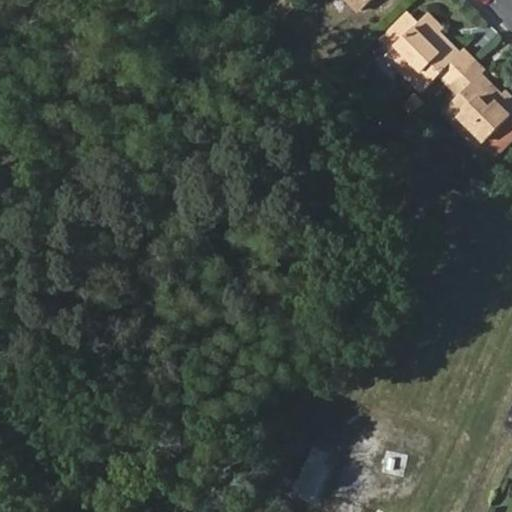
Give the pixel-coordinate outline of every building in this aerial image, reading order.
[(268,0),(256,0),(254,3),(265,14),(273,5),(268,0)] [(350,0),(361,11),(372,0),(350,0)] [(404,15),(398,22),(411,33),(417,27),(404,15)] [(428,16),(424,20),(438,34),(443,30),(428,16)] [(450,85),(474,61),(466,52),(461,57),(445,40),(441,44),(434,38),(438,34),(424,20),(417,27),(411,33),(398,22),(377,43),(424,91),(440,76),(450,85)] [(483,70),(474,61),(450,85),(460,95),(444,111),(481,148),(491,158),(511,136),(511,107),(502,99),(501,97),(498,101),(491,94),(494,90),(479,75),(483,70)] [(511,97),(508,93),(502,99),(511,107),(511,97)] [(418,96),(410,104),(417,111),(425,103),(418,96)] [(417,111),(410,104),(406,107),(414,114),(417,111)] [(490,171),(476,156),(465,168),(478,182),(490,171)] [(314,448),(294,495),(312,503),(329,467),(324,466),(329,455),(314,448)] [(383,471),(403,475),(407,456),(387,451),(383,471)]
